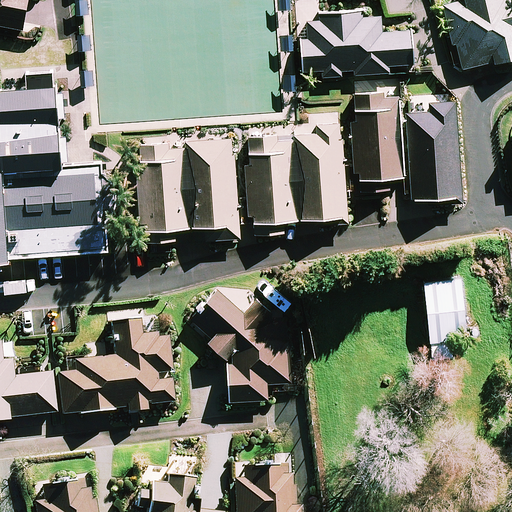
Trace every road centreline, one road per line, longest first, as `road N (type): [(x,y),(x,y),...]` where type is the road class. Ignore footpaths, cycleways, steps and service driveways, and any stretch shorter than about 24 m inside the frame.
road 1 (residential): [(0,299),(96,289),(480,216)]
road 2 (residential): [(287,417),(0,451)]
road 3 (residential): [(480,216),(473,108),(487,86),(511,78)]
